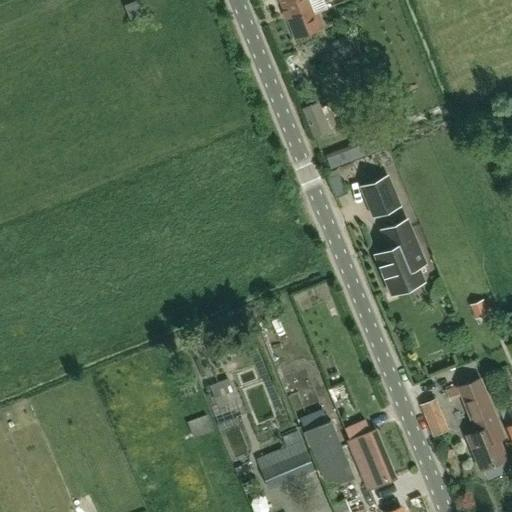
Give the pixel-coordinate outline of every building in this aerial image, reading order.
[(280,0),(295,38),(324,27),(318,12),(329,8),(326,0),(280,0)] [(359,186),(372,217),(400,205),(388,175),(359,186)] [(388,224),(388,225),(379,229),(386,247),(377,251),(393,290),(413,282),(423,278),(417,263),(424,260),(406,217),(388,224)] [(209,385),(214,395),(218,406),(237,398),(229,378),(209,385)] [(482,469),(508,458),(500,439),(505,438),(480,378),(460,387),(475,425),(477,424),(480,430),(468,435),(482,469)] [(511,407),(501,412),(507,427),(511,436),(511,407)] [(194,438),(213,431),(207,415),(188,422),(194,438)] [(332,420),(312,428),(307,416),(299,419),(304,431),(305,431),(328,488),(351,478),(343,457),(346,456),(338,437),(339,437),(332,420)] [(270,489),(315,470),(302,441),(297,431),(283,437),(287,448),(258,460),(270,489)] [(349,440),(371,488),(391,479),(369,431),(349,440)] [(337,511),(351,511),(346,498),(334,503),(337,511)]
